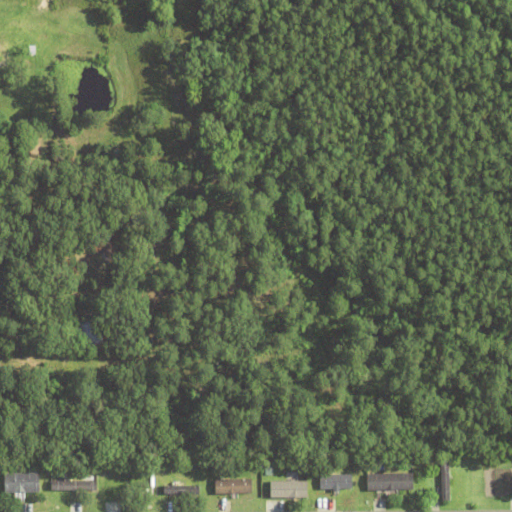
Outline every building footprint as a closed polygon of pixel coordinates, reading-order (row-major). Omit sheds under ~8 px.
[(77,325),(101,318),(108,343),(84,350),(77,325)] [(440,462),(448,462),(450,502),(441,502),(440,462)] [(215,465),(225,465),(225,473),(215,473),(215,465)] [(366,475),(412,473),(412,490),(367,492),(366,475)] [(4,492),(4,474),(38,474),(38,492),(4,492)] [(318,490),(350,488),(349,474),(317,475),(318,490)] [(51,480),(97,478),(97,494),(51,496),(51,480)] [(164,480),(200,479),(201,495),(164,496),(164,480)] [(214,481),(251,479),(252,493),(215,494),(214,481)] [(319,482),(355,481),(356,499),(319,500),(319,482)] [(270,482),(306,482),(306,498),(270,498),(270,482)]
